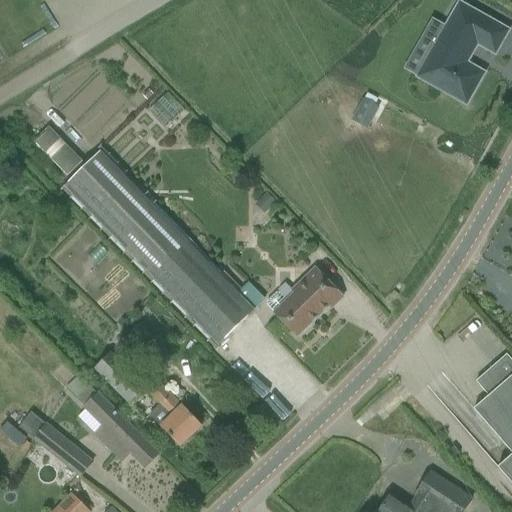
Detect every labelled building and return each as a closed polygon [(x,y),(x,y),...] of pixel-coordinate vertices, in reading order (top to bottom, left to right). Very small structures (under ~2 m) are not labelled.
[(485,74),(467,64),(476,46),(494,56),(509,31),(460,3),(417,79),(466,107),(485,74)] [(147,101),(153,95),(149,91),(143,97),(147,101)] [(151,106),(163,125),(184,113),(172,94),(151,106)] [(367,130),(379,109),(363,100),(351,122),(367,130)] [(66,177),(81,162),(48,129),(33,144),(66,177)] [(254,312),(109,162),(100,153),(65,188),(219,346),(254,312)] [(267,195),(258,203),(267,212),(276,204),(267,195)] [(332,310),(343,299),(315,270),(292,292),(295,294),(287,301),(279,294),(276,293),(267,302),(267,307),(275,314),(274,314),(297,338),(329,307),(332,310)] [(169,351),(140,324),(126,339),(154,366),(169,351)] [(110,353),(95,369),(130,405),(146,389),(110,353)] [(511,484),(511,361),(507,356),(476,383),(489,398),(474,411),(511,454),(511,456),(498,469),(511,484)] [(180,448),(202,427),(158,381),(147,392),(159,406),(149,416),(180,448)] [(91,388),(79,400),(78,401),(104,426),(95,435),(122,462),(130,453),(146,469),(159,456),(91,388)] [(20,428),(35,438),(45,421),(30,412),(20,428)] [(75,449),(46,426),(34,441),(33,442),(63,466),(75,449)] [(463,511),(474,496),(432,471),(410,507),(389,495),(379,511),(463,511)] [(87,511),(72,497),(56,511),(87,511)]
